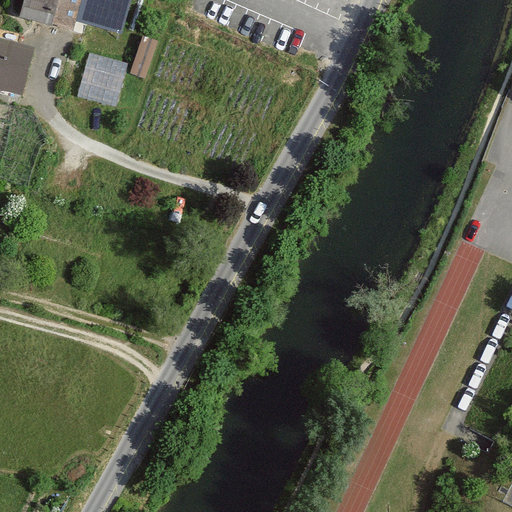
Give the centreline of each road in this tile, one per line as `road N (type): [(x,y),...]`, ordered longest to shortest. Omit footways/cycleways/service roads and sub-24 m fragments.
road 1 (residential): [(93,511),(373,0)]
road 2 (track): [(186,345),(0,296)]
road 3 (track): [(166,383),(94,339),(0,312)]
